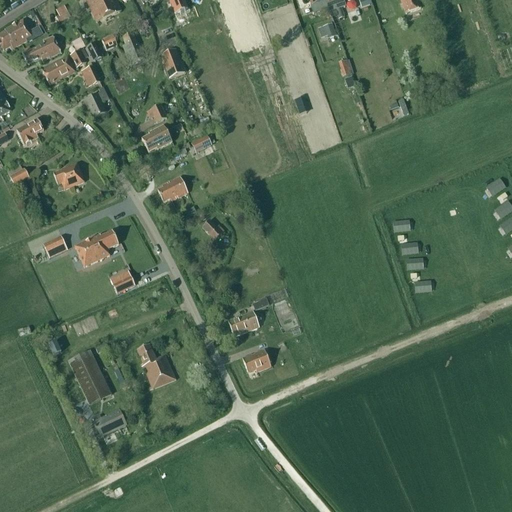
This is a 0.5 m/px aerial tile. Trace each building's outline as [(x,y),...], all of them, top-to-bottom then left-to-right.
[(84,0),(96,24),(121,13),(114,0),(84,0)] [(168,0),(175,15),(187,10),(183,0),(168,0)] [(218,0),(234,50),(262,41),(248,0),(218,0)] [(326,2),(332,18),(336,17),(338,21),(345,18),(342,9),(345,8),(342,0),(325,0),(326,1),(326,2)] [(420,10),(417,0),(400,0),(406,15),(420,10)] [(70,19),(66,11),(59,15),(59,16),(55,18),(59,25),(70,19)] [(5,32),(0,35),(0,45),(3,52),(11,48),(12,50),(26,43),(27,44),(43,36),(39,28),(29,33),(23,21),(4,31),(5,32)] [(335,38),(331,26),(318,30),(321,40),(326,38),(327,40),(335,38)] [(130,66),(145,59),(139,44),(137,45),(132,35),(122,39),(125,46),(122,47),(130,66)] [(113,36),(102,41),(106,52),(117,47),(113,36)] [(45,45),(22,56),(27,67),(41,60),(43,63),(61,54),(53,38),(43,42),(45,45)] [(74,44),(78,51),(84,47),(81,40),(74,44)] [(88,59),(90,64),(101,59),(94,45),(84,50),(85,52),(88,59)] [(175,51),(160,57),(169,80),(184,75),(175,51)] [(84,61),(88,59),(85,52),(80,54),(79,53),(71,58),(69,59),(42,73),(49,87),(76,73),(78,72),(77,69),(86,65),(84,61)] [(349,63),(339,66),(343,78),(352,75),(349,63)] [(100,83),(94,71),(93,67),(81,73),(89,89),(100,83)] [(89,111),(94,120),(106,114),(101,104),(110,100),(104,88),(98,91),(100,95),(84,103),(88,111),(89,111)] [(0,119),(11,113),(1,96),(0,94),(0,93),(0,94),(0,93),(0,119)] [(298,116),(305,113),(301,99),(294,101),(298,116)] [(166,120),(160,107),(150,112),(156,125),(166,120)] [(37,136),(44,132),(37,121),(16,132),(24,146),(38,139),(37,136)] [(149,137),(141,141),(148,154),(156,150),(157,152),(172,144),(163,127),(148,135),(149,137)] [(212,147),(207,137),(191,145),(196,155),(212,147)] [(84,184),(77,165),(61,171),(62,172),(53,175),(58,187),(62,185),(64,192),(84,184)] [(15,187),(29,180),(24,171),(10,179),(15,187)] [(157,192),(163,204),(171,201),(172,203),(188,195),(180,179),(162,187),(163,189),(157,192)] [(210,222),(202,229),(215,242),(224,233),(219,227),(217,229),(210,222)] [(170,231),(172,236),(181,231),(179,226),(170,231)] [(100,237),(75,248),(84,269),(110,257),(107,252),(118,246),(112,233),(101,238),(100,237)] [(61,238),(43,247),(49,260),(67,252),(61,238)] [(128,274),(110,282),(112,286),(116,295),(134,287),(130,278),(128,274)] [(269,307),(266,299),(252,305),(255,312),(269,307)] [(234,339),(259,329),(253,313),(228,323),(234,339)] [(56,345),(49,348),(53,358),(61,354),(56,345)] [(149,389),(150,392),(176,382),(165,356),(156,360),(150,346),(138,351),(144,367),(143,368),(151,389),(149,389)] [(271,368),(264,352),(242,360),(248,375),(256,372),(256,374),(271,368)] [(111,397),(90,353),(68,364),(89,407),(111,397)] [(120,385),(124,392),(128,390),(118,370),(114,372),(118,381),(117,382),(119,386),(120,385)] [(126,427),(119,412),(101,421),(99,417),(92,420),(101,439),(126,427)]
